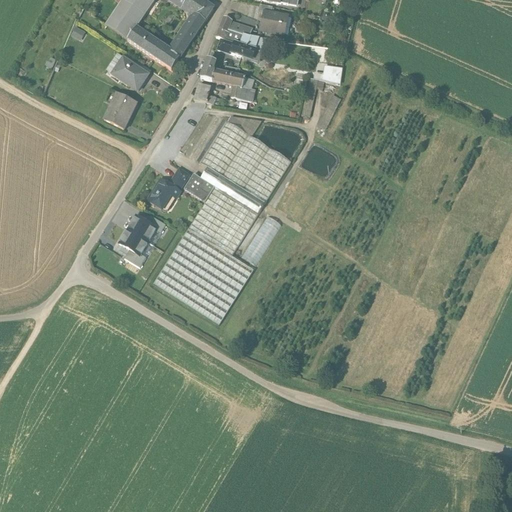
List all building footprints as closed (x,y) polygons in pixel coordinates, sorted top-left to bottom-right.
[(156,0),(123,0),(120,6),(143,21),(144,19),(149,11),(156,0)] [(213,11),(197,0),(170,0),(194,17),(204,23),(213,11)] [(120,6),(106,27),(128,43),(136,31),(143,21),(120,6)] [(273,9),(260,6),(259,14),(264,16),(265,14),(272,16),(273,9)] [(272,16),(265,14),(264,16),(266,16),(265,23),(263,23),(261,33),(278,37),(280,28),(282,28),(286,29),(288,20),(272,16)] [(194,17),(174,47),(184,54),(204,23),(194,17)] [(224,18),(218,31),(219,32),(216,38),(225,41),(228,35),(226,34),(231,22),(224,18)] [(252,23),(243,18),(240,24),(249,29),(252,23)] [(79,42),(84,33),(74,28),(70,36),(79,42)] [(170,54),(136,31),(128,43),(171,73),(184,54),(174,47),(170,54)] [(245,48),(235,45),(231,55),(241,59),(244,52),(245,48)] [(141,65),(127,55),(123,60),(138,70),(141,65)] [(123,60),(112,77),(128,88),(129,87),(138,92),(148,78),(138,70),(123,60)] [(215,64),(208,61),(201,80),(212,83),(215,73),(214,72),(215,64)] [(321,67),(320,75),(312,73),(310,81),(339,86),(342,71),(321,67)] [(239,71),(226,68),(224,75),(245,80),(239,71)] [(224,75),(215,73),(212,83),(234,88),(241,89),(242,90),(245,80),(224,75)] [(304,95),(312,97),(316,81),(308,79),(304,95)] [(211,89),(199,86),(194,102),(206,104),(207,101),(211,89)] [(241,89),(234,88),(231,99),(239,101),(241,89)] [(134,104),(117,96),(104,122),(123,131),(128,122),(125,121),(134,104)] [(325,130),(339,100),(331,96),(316,127),(325,130)] [(226,123),(200,165),(207,169),(200,180),(214,189),(205,204),(154,285),(219,326),(253,272),(231,258),(291,164),(226,123)] [(189,176),(178,170),(171,181),(182,187),(189,176)] [(200,180),(194,176),(184,191),(205,204),(214,189),(200,180)] [(166,186),(159,182),(146,203),(154,208),(155,205),(163,210),(171,198),(175,200),(179,193),(167,185),(166,186)] [(165,227),(150,218),(146,225),(156,231),(155,232),(160,236),(165,227)] [(156,231),(146,225),(136,219),(127,232),(148,244),(155,232),(156,231)] [(242,259),(256,267),(280,226),(268,219),(261,230),(265,233),(258,244),(253,241),(242,259)] [(148,244),(127,232),(119,246),(129,252),(140,258),(141,256),(148,244)] [(106,247),(99,257),(106,262),(113,251),(106,247)] [(140,258),(129,252),(124,261),(140,270),(146,260),(141,256),(140,258)]
